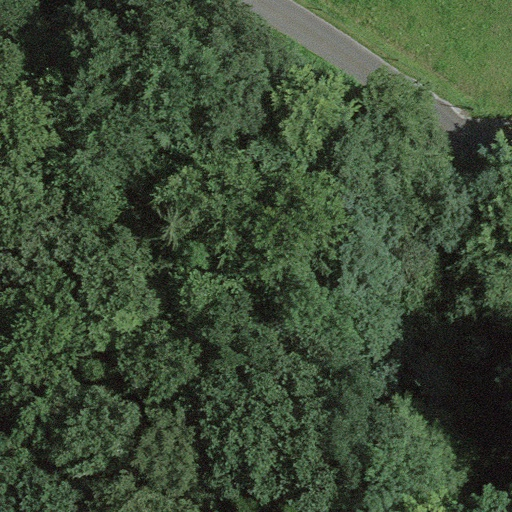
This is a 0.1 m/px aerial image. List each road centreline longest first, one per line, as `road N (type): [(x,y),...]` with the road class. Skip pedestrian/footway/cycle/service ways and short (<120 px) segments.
road 1 (track): [(300,511),(187,406),(89,275),(0,68)]
road 2 (unclassified): [(296,0),(384,45),(511,139)]
